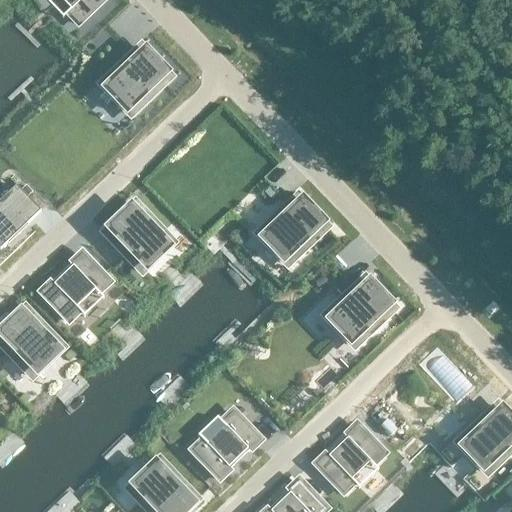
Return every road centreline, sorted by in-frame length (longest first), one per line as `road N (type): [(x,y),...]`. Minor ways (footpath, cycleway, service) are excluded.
road 1 (residential): [(441,314),(220,79)]
road 2 (residential): [(0,286),(220,79)]
road 3 (residential): [(231,511),(441,314)]
